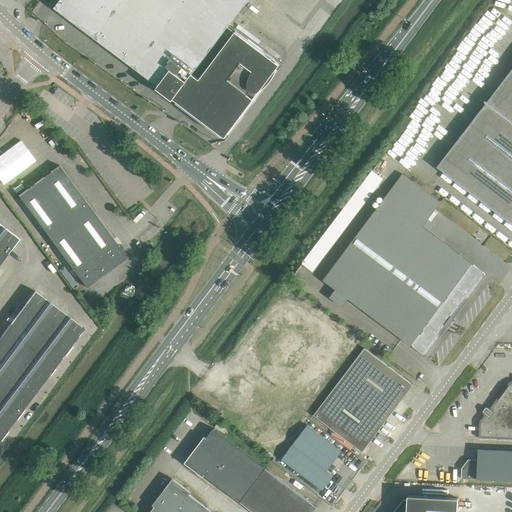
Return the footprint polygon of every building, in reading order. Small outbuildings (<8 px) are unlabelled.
[(60,0),(55,7),(222,134),(277,61),(230,26),(249,0),(60,0)] [(486,103),(437,167),(509,222),(511,223),(511,69),(487,102),(486,103)] [(19,196),(86,287),(127,257),(60,165),(19,196)] [(402,174),(324,280),(411,345),(413,346),(412,346),(422,354),(438,338),(445,325),(447,327),(454,318),(451,316),(465,298),(484,277),(485,274),(485,273),(479,269),(423,227),(440,203),(402,174)] [(0,224),(0,263),(19,239),(0,224)] [(64,266),(59,269),(73,289),(78,285),(64,266)] [(35,291),(11,323),(60,360),(85,328),(35,291)] [(11,323),(0,337),(0,364),(36,392),(60,360),(11,323)] [(365,348),(315,416),(362,452),(413,385),(405,379),(365,348)] [(0,364),(0,415),(12,424),(36,392),(0,364)] [(481,420),(479,438),(511,438),(511,387),(489,409),(488,408),(483,413),(481,420)] [(0,415),(0,439),(12,424),(0,415)] [(307,425),(282,459),(315,484),(323,490),(334,476),(327,471),(342,451),(334,445),(307,425)] [(214,429),(188,462),(254,511),(313,511),(317,507),(214,429)] [(462,471),(462,481),(511,483),(511,454),(479,453),(478,464),(469,462),(462,471)] [(212,511),(173,482),(150,511),(212,511)] [(404,499),(393,511),(457,511),(458,499),(408,496),(407,499),(404,499)]
